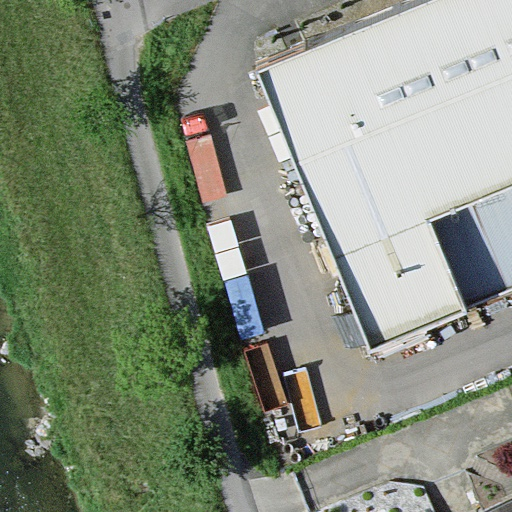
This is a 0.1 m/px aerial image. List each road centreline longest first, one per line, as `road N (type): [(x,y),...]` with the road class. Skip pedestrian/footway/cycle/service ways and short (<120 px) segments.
road 1 (unknown): [(283,511),(119,46),(126,0)]
road 2 (residential): [(464,440),(325,488),(287,511)]
